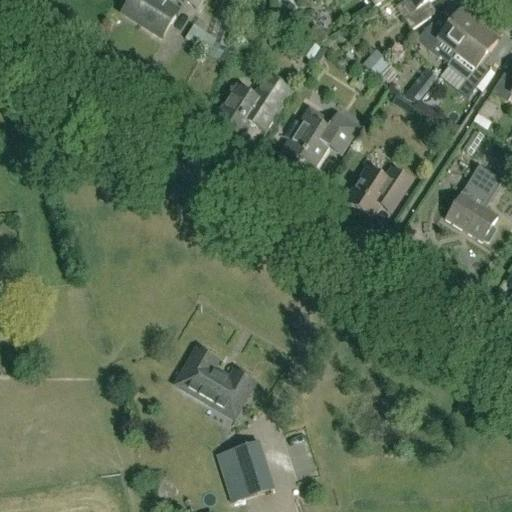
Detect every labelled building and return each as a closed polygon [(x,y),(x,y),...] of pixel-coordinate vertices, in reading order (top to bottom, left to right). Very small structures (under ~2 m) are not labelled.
[(132,0),(123,16),(161,41),(178,14),(156,0),(132,0)] [(180,0),(179,2),(198,13),(206,0),(180,0)] [(237,0),(221,46),(230,50),(248,0),(237,0)] [(435,0),(401,0),(405,4),(395,10),(411,33),(431,20),(423,9),(435,0)] [(456,58),(478,30),(470,24),(473,20),(463,12),(460,16),(459,15),(443,36),(434,29),(419,47),(438,62),(440,60),(449,67),(456,58)] [(194,29),(186,41),(208,55),(216,43),(194,29)] [(481,66),(497,45),(478,30),(456,58),(449,67),(447,70),(466,84),(461,91),(471,98),(490,73),(481,66)] [(301,47),(314,55),(320,43),(308,36),(301,47)] [(511,98),(511,81),(503,77),(490,97),(507,106),(511,98)] [(265,136),(292,96),(266,78),(258,90),(261,93),(255,102),(237,89),(216,121),(229,130),(228,131),(241,140),(250,126),(265,136)] [(344,155),(359,131),(337,116),(331,125),(324,121),(322,124),(307,114),(299,125),(294,122),(283,140),(288,144),(280,157),(297,168),(300,164),(314,173),(331,147),(344,155)] [(500,184),(489,177),(494,169),(484,163),(479,171),(478,171),(462,198),(461,197),(445,223),(481,244),(496,220),(484,212),(500,184)] [(398,206),(411,185),(396,175),(389,185),(366,171),(344,205),(372,223),(387,200),(398,206)] [(237,411),(238,411),(253,385),(235,375),(230,384),(227,382),(227,381),(214,374),(210,373),(216,363),(198,353),(182,380),(182,381),(178,388),(185,392),(186,396),(190,395),(211,407),(232,419),(237,411)] [(274,493),(259,447),(217,460),(232,507),(254,500),(254,499),(274,493)]
